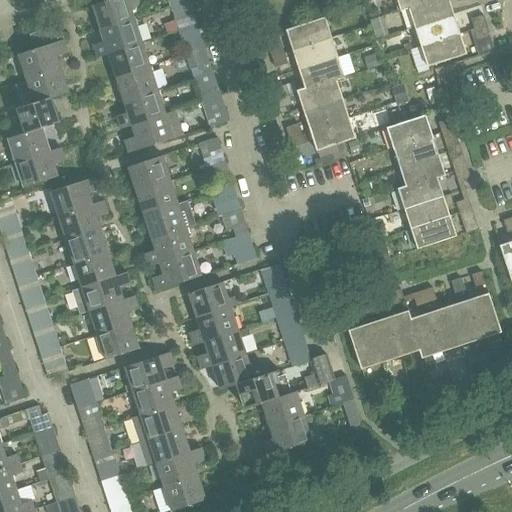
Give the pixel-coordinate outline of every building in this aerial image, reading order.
[(110,0),(93,6),(101,31),(135,19),(132,12),(137,7),(138,5),(138,3),(138,2),(138,1),(137,0),(110,0)] [(397,0),(401,12),(409,9),(409,8),(433,0),(397,0)] [(433,0),(409,8),(409,9),(415,27),(454,15),(449,0),(433,0)] [(179,31),(197,26),(194,15),(183,19),(186,28),(179,31)] [(454,15),(415,27),(421,47),(460,34),(454,15)] [(471,20),(475,29),(487,25),(484,16),(471,20)] [(325,18),(286,30),(293,51),(332,38),(325,18)] [(135,19),(101,31),(104,42),(93,45),(98,58),(108,55),(108,54),(143,43),(135,19)] [(487,25),(475,29),(478,39),(490,35),(487,25)] [(19,55),(26,79),(61,68),(57,57),(68,53),(64,41),(63,41),(59,27),(59,26),(30,35),(30,36),(31,36),(35,50),(19,55)] [(278,33),(266,37),(269,47),(281,43),(278,33)] [(460,34),(421,47),(428,67),(467,54),(460,34)] [(338,57),(332,38),(293,51),(299,70),(338,57)] [(187,54),(187,55),(205,50),(201,39),(191,43),(194,52),(187,54)] [(108,54),(108,55),(116,78),(150,67),(143,43),(108,54)] [(284,54),(272,58),(275,68),(288,64),(284,54)] [(299,70),(305,89),(306,90),(337,79),(337,81),(345,78),(338,57),(299,70)] [(195,78),(195,79),(213,73),(209,63),(199,66),(202,76),(195,78)] [(124,102),(158,91),(150,67),(116,78),(124,102)] [(61,68),(26,79),(34,104),(52,98),(69,93),(61,68)] [(304,112),(343,99),(337,81),(337,79),(306,90),(305,89),(297,91),(304,112)] [(406,84),(393,88),(398,105),(411,100),(406,84)] [(274,89),(277,99),(289,95),(286,85),(274,89)] [(202,102),(203,103),(220,97),(217,87),(206,90),(210,100),(202,102)] [(132,125),(166,114),(158,91),(124,102),(128,114),(117,117),(121,130),(132,126),(132,125)] [(289,95),(277,99),(280,109),(292,105),(289,95)] [(60,123),(52,98),(34,104),(18,109),(26,133),(43,128),(60,123)] [(343,99),(304,112),(310,131),(349,118),(343,99)] [(129,154),(157,144),(185,135),(177,111),(166,114),(132,125),(132,126),(136,137),(125,141),(129,154)] [(211,127),(228,121),(225,111),(214,114),(217,124),(210,126),(211,127)] [(387,128),(394,149),(433,136),(426,116),(387,128)] [(349,118),(310,131),(317,152),(356,139),(349,118)] [(439,123),(442,133),(455,129),(451,119),(439,123)] [(289,138),(302,134),(298,124),(286,128),(289,138)] [(8,139),(16,163),(50,152),(43,128),(26,133),(8,139)] [(458,139),(455,129),(442,133),(445,143),(458,139)] [(302,134),(289,138),(292,148),(305,144),(302,134)] [(433,136),(394,149),(400,168),(439,155),(433,136)] [(61,148),(50,152),(16,163),(24,188),(59,177),(55,165),(65,161),(61,148)] [(207,168),(208,169),(225,164),(222,153),(211,157),(214,166),(207,168)] [(438,177),(438,178),(446,176),(439,155),(400,168),(406,187),(407,188),(438,177)] [(129,167),(136,192),(171,181),(163,156),(129,167)] [(467,168),(464,158),(452,162),(455,172),(467,168)] [(470,178),(467,168),(455,172),(458,182),(470,178)] [(215,192),(216,193),(233,188),(229,177),(219,180),(222,190),(215,192)] [(407,188),(406,187),(398,189),(405,210),(444,197),(438,178),(438,177),(407,188)] [(93,206),(93,205),(90,194),(100,190),(96,178),(51,192),(59,217),(93,206)] [(136,192),(144,216),(179,205),(171,181),(136,192)] [(444,197),(405,210),(411,229),(450,216),(444,197)] [(472,209),(469,199),(456,203),(460,213),(472,209)] [(224,215),(224,216),(241,211),(237,201),(227,204),(230,214),(224,215)] [(93,206),(59,217),(67,241),(101,230),(97,218),(108,215),(104,202),(93,205),(93,206)] [(179,205),(144,216),(152,240),(172,233),(186,228),(196,225),(188,202),(179,205)] [(14,206),(13,205),(0,208),(0,220),(9,217),(6,208),(14,206)] [(450,216),(411,229),(418,249),(457,236),(450,216)] [(479,229),(475,219),(463,223),(466,233),(479,229)] [(231,241),(250,235),(249,234),(248,234),(245,225),(235,228),(238,238),(231,240),(231,241)] [(160,264),(194,253),(186,228),(172,233),(152,240),(156,251),(145,255),(149,268),(160,265),(160,264)] [(2,235),(3,236),(6,245),(17,242),(14,232),(21,230),(20,229),(2,235)] [(75,265),(109,254),(101,230),(67,241),(75,265)] [(511,281),(511,242),(500,246),(511,281)] [(238,265),(258,259),(257,258),(256,258),(253,249),(243,253),(245,262),(238,264),(238,265)] [(29,253),(10,259),(10,260),(11,260),(14,269),(25,266),(22,256),(29,254),(29,253)] [(202,277),(194,253),(160,264),(160,265),(164,275),(153,279),(157,292),(202,277)] [(109,254),(75,265),(83,289),(116,278),(117,277),(109,254)] [(486,284),(482,273),(482,272),(472,275),(476,287),(486,284)] [(116,278),(83,289),(73,292),(81,316),(91,313),(124,302),(125,301),(121,290),(132,287),(127,274),(117,277),(116,278)] [(37,277),(18,283),(18,284),(19,284),(22,293),(33,290),(30,280),(37,278),(37,277)] [(462,279),(452,282),(456,294),(466,291),(462,279)] [(269,296),(289,290),(289,289),(288,289),(285,280),(274,283),(277,293),(269,295),(269,296)] [(189,294),(197,319),(232,308),(224,283),(189,294)] [(433,288),(423,291),(427,304),(437,300),(433,288)] [(401,290),(391,293),(395,305),(405,302),(401,290)] [(427,304),(423,291),(413,294),(417,307),(427,304)] [(489,294),(469,300),(482,339),(502,333),(489,294)] [(124,302),(91,313),(99,336),(132,325),(129,314),(140,310),(135,297),(125,301),(124,302)] [(372,299),(362,302),(366,315),(376,311),(372,299)] [(449,307),(462,346),(482,339),(469,300),(449,307)] [(45,301),(25,307),(26,308),(27,307),(30,317),(41,313),(38,304),(45,302),(45,301)] [(362,302),(352,305),(356,318),(366,315),(362,302)] [(277,320),(297,314),(296,313),(292,303),(281,307),(285,317),(277,319),(277,320)] [(449,307),(431,313),(444,352),(462,346),(449,307)] [(232,308),(197,319),(201,331),(190,334),(194,347),(205,344),(205,342),(239,332),(232,308)] [(401,357),(420,351),(421,350),(411,319),(412,319),(409,311),(389,318),(401,357)] [(431,313),(412,319),(411,319),(421,350),(420,351),(422,359),(444,352),(431,313)] [(389,318),(369,324),(382,363),(401,357),(389,318)] [(52,324),(33,330),(34,331),(35,331),(38,340),(48,337),(45,328),(53,325),(52,324)] [(362,370),(382,363),(369,324),(349,331),(362,370)] [(132,325),(99,336),(107,361),(140,349),(132,325)] [(285,344),(304,338),(304,337),(303,337),(300,327),(289,331),(292,340),(285,343),(285,344)] [(247,356),(239,332),(205,342),(205,344),(209,355),(198,358),(202,371),(213,368),(213,367),(247,356)] [(0,354),(11,351),(10,350),(6,341),(0,342),(0,354)] [(60,348),(41,354),(41,355),(42,355),(45,364),(56,361),(53,352),(60,349),(60,348)] [(292,367),(293,368),(312,362),(312,361),(311,361),(308,352),(297,355),(300,365),(292,367)] [(126,368),(134,393),(167,382),(168,381),(164,370),(175,366),(171,353),(126,368)] [(213,367),(213,368),(220,392),(237,386),(237,385),(254,380),(247,356),(213,367)] [(327,356),(316,360),(321,374),(311,378),(314,387),(314,389),(335,381),(327,356)] [(0,380),(18,375),(18,374),(17,374),(14,365),(3,368),(6,378),(0,379),(0,380)] [(245,411),(263,405),(279,399),(280,399),(272,375),(279,373),(279,372),(254,380),(237,385),(237,386),(245,411)] [(478,387),(480,393),(497,387),(494,377),(492,373),(475,379),(478,387)] [(167,382),(134,393),(142,417),(176,406),(172,394),(183,390),(179,377),(168,381),(167,382)] [(90,381),(90,380),(71,386),(71,387),(72,387),(75,396),(86,393),(83,383),(90,381)] [(7,405),(26,399),(26,398),(25,398),(22,389),(11,392),(14,401),(7,404),(7,405)] [(263,405),(270,429),(304,418),(296,393),(280,399),(279,399),(263,405)] [(344,405),(340,394),(339,394),(340,395),(329,398),(333,408),(332,408),(332,409),(344,405)] [(98,404),(78,410),(79,411),(80,411),(83,420),(93,417),(90,407),(98,405),(98,404)] [(131,420),(139,444),(184,429),(176,406),(142,417),(131,420)] [(39,407),(27,411),(30,421),(49,415),(49,414),(42,416),(39,407)] [(362,426),(359,415),(348,419),(351,429),(362,426)] [(304,418),(270,429),(274,440),(263,444),(267,456),(312,442),(307,426),(313,424),(311,416),(304,418)] [(5,418),(0,419),(0,446),(3,445),(0,435),(0,430),(8,428),(5,418)] [(44,441),(56,437),(53,428),(34,434),(34,435),(41,433),(44,441)] [(105,428),(86,434),(86,435),(87,435),(90,444),(101,441),(98,432),(106,429),(105,428)] [(146,467),(157,464),(191,453),(191,452),(184,429),(139,444),(146,467)] [(3,445),(0,446),(0,471),(20,465),(17,456),(7,459),(3,445)] [(157,464),(165,488),(199,477),(195,465),(206,462),(202,449),(191,452),(191,453),(157,464)] [(113,452),(94,458),(94,459),(95,459),(98,468),(109,465),(106,455),(114,453),(113,452)] [(20,465),(0,471),(0,496),(18,491),(13,477),(23,474),(20,465)] [(53,469),(56,478),(68,474),(65,465),(53,469)] [(68,474),(56,478),(59,488),(72,484),(68,474)] [(121,476),(102,481),(102,483),(103,482),(106,492),(117,488),(114,479),(121,477),(121,476)] [(174,511),(207,501),(199,477),(165,488),(172,511),(174,511)] [(18,491),(0,496),(0,511),(31,511),(35,511),(32,502),(22,505),(18,491)] [(129,499),(109,505),(110,507),(111,506),(112,511),(124,511),(122,503),(129,501),(129,499)]
